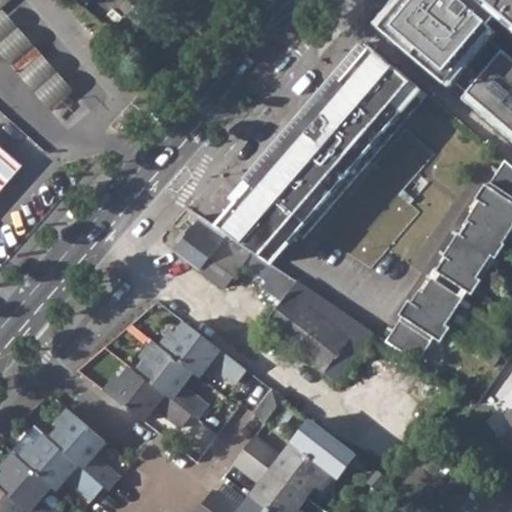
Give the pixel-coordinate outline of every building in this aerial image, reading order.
[(511,0),(407,0),(381,30),(447,88),(451,83),(511,136),(511,62),(487,41),(494,33),(490,30),(500,18),(511,28),(511,0)] [(212,10),(205,18),(214,25),(221,17),(212,10)] [(0,59),(48,116),(72,95),(0,12),(0,59)] [(205,18),(187,38),(196,46),(214,25),(205,18)] [(190,53),(196,46),(187,38),(182,43),(190,53)] [(304,242),(427,97),(366,44),(240,190),(235,195),(243,200),(216,231),(252,255),(263,262),(265,264),(271,268),(297,237),(304,242)] [(0,158),(0,192),(17,174),(0,158)] [(511,168),(506,164),(489,189),(486,186),(475,201),(479,204),(511,225),(511,168)] [(511,229),(511,225),(479,204),(466,224),(469,226),(501,246),(511,229)] [(262,290),(278,302),(293,283),(271,268),(265,264),(263,262),(252,255),(216,231),(203,222),(177,255),(224,292),(243,267),(267,285),(262,290)] [(501,246),(469,226),(461,237),(457,235),(449,247),(483,270),(491,258),(494,261),(503,248),(501,246)] [(436,274),(470,297),(480,283),(476,281),(483,270),(449,247),(442,259),(444,261),(436,274)] [(462,301),(431,280),(423,294),(419,292),(410,305),(444,327),(462,301)] [(265,328),(337,383),(371,335),(298,286),(265,328)] [(401,319),(383,344),(416,365),(433,340),(439,344),(448,330),(444,327),(410,305),(407,303),(398,317),(401,319)] [(215,366),(243,386),(251,376),(189,328),(169,356),(195,375),(203,381),(215,366)] [(160,349),(140,376),(195,418),(201,423),(210,410),(183,389),(195,375),(169,356),(160,349)] [(492,370),(502,356),(493,350),(484,364),(492,370)] [(157,409),(185,431),(195,418),(140,376),(134,371),(113,398),(146,423),(157,409)] [(256,415),(268,424),(286,402),(273,392),(256,415)] [(104,490),(110,495),(121,482),(95,460),(108,447),(75,418),(51,444),(104,490)] [(34,430),(12,455),(19,462),(24,466),(46,440),(34,430)] [(46,440),(24,466),(51,490),(55,493),(67,481),(93,503),(104,490),(51,444),(46,440)] [(247,452),(308,500),(329,472),(296,446),(284,462),(257,440),(247,452)] [(254,501),(268,511),(298,511),(308,500),(247,452),(238,464),(265,486),(254,501)] [(19,462),(0,483),(0,490),(25,511),(50,511),(40,502),(51,490),(24,466),(19,462)] [(0,511),(25,511),(0,490),(0,511)] [(205,506),(212,511),(268,511),(254,501),(245,511),(236,511),(215,494),(205,506)]
